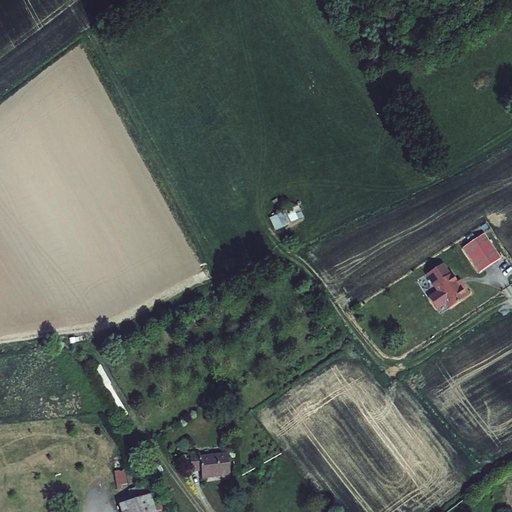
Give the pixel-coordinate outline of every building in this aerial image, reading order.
[(278,230),(305,215),(299,204),(272,219),(278,230)] [(487,233),(465,248),(482,273),(504,258),(487,233)] [(452,275),(435,287),(451,310),(471,296),(463,285),(460,287),(458,283),(452,275)] [(235,452),(207,454),(207,451),(198,452),(199,468),(209,467),(209,475),(237,472),(235,452)] [(117,470),(118,486),(129,485),(127,469),(117,470)] [(134,498),(149,493),(146,484),(131,489),(134,498)] [(135,511),(163,511),(158,496),(133,503),(135,511)]
